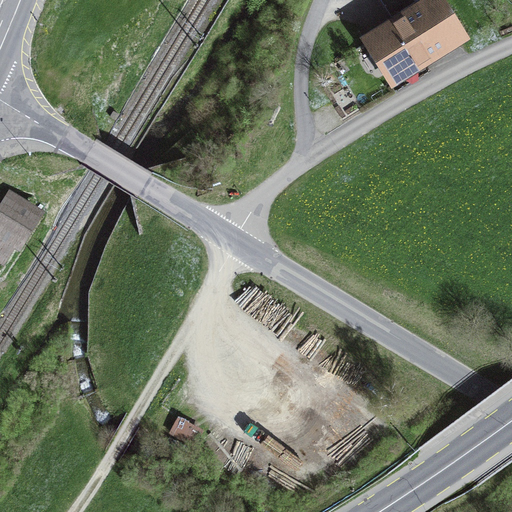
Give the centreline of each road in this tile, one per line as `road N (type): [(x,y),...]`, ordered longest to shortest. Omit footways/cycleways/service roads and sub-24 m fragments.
road 1 (tertiary): [(0,89),(83,148),(511,408)]
road 2 (track): [(72,511),(114,454),(249,214),(300,160),(302,70),(322,0)]
road 3 (track): [(511,44),(300,160)]
road 4 (primary): [(378,511),(511,419)]
